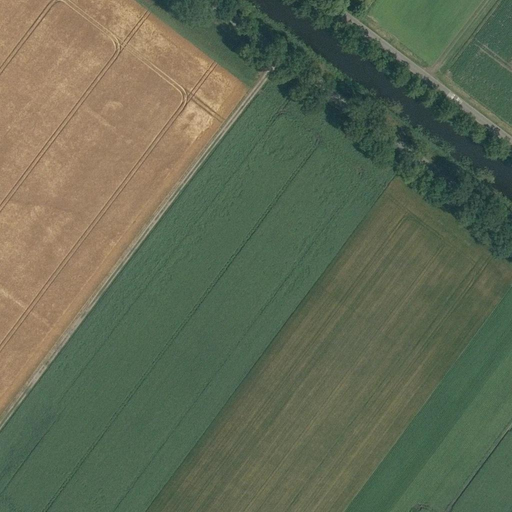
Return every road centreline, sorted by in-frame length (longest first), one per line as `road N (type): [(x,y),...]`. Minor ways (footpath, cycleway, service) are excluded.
road 1 (track): [(0,426),(280,55)]
road 2 (tertiary): [(511,230),(207,0)]
road 3 (unclassified): [(511,142),(325,0)]
